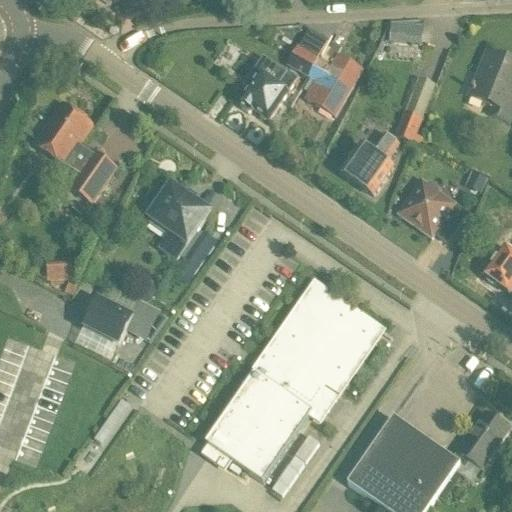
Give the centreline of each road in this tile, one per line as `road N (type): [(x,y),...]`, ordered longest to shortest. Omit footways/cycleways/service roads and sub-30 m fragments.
road 1 (tertiary): [(511,351),(108,64)]
road 2 (residential): [(108,64),(123,46),(175,27),(511,7)]
